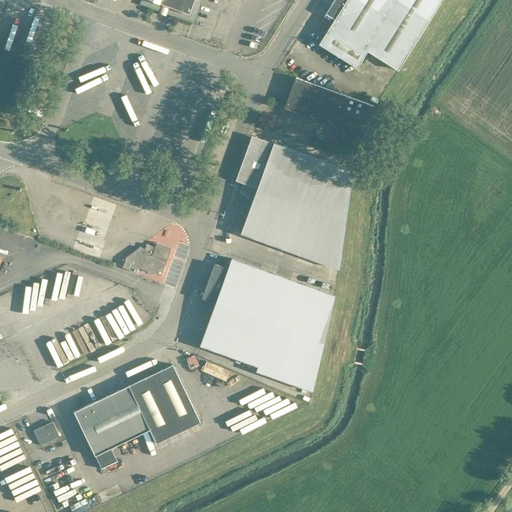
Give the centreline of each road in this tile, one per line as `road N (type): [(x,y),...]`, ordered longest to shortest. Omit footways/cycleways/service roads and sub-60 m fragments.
road 1 (unknown): [(56,391),(77,453),(94,473),(114,475),(193,445),(210,435),(212,415),(162,339)]
road 2 (unclassified): [(0,418),(162,339),(206,226)]
road 3 (unknown): [(179,302),(68,257),(0,284)]
road 4 (unclassified): [(261,75),(91,12)]
road 5 (unclassified): [(206,226),(39,163)]
road 6 (unclassified): [(261,75),(206,226)]
road 7 (unknown): [(121,194),(177,44)]
road 8 (unknown): [(159,208),(220,60)]
road 9 (unclassified): [(39,163),(91,12)]
